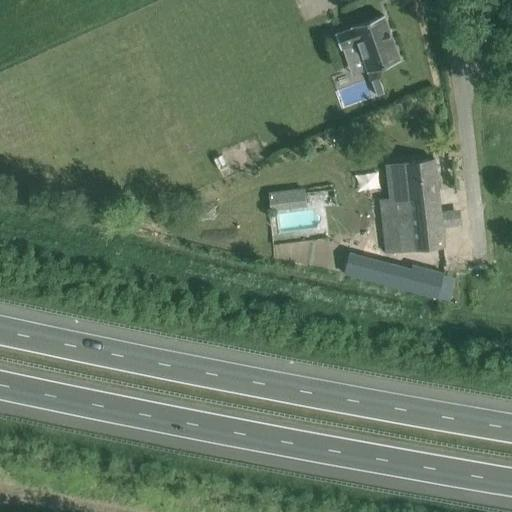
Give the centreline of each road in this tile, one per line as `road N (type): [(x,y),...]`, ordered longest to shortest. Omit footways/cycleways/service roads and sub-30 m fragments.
road 1 (motorway): [(0,383),(511,482)]
road 2 (motorway): [(511,429),(0,330)]
road 3 (unclassified): [(460,68),(478,261)]
